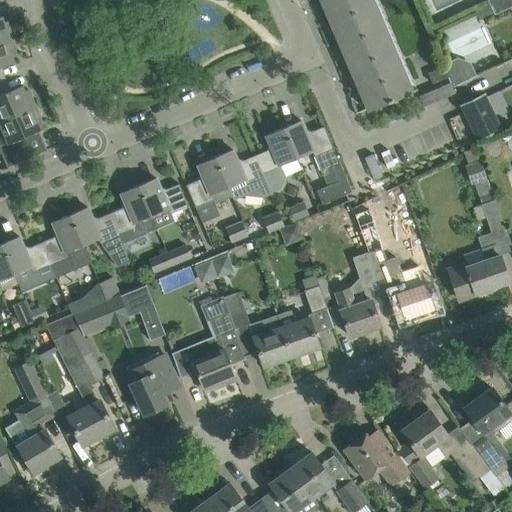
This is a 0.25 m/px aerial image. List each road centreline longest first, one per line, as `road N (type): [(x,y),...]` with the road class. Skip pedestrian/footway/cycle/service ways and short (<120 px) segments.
road 1 (residential): [(59,511),(182,449),(511,328)]
road 2 (residential): [(99,138),(292,58),(306,45),(300,0)]
road 3 (residential): [(99,138),(55,0)]
